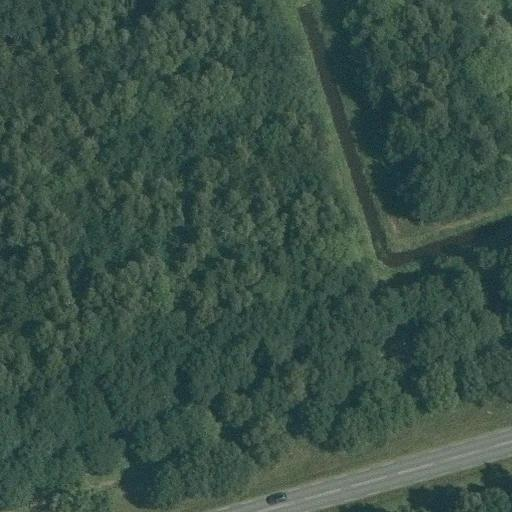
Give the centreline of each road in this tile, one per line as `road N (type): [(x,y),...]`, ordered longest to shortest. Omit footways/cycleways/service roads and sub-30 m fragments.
road 1 (track): [(0,477),(511,314)]
road 2 (primary): [(258,511),(511,439)]
